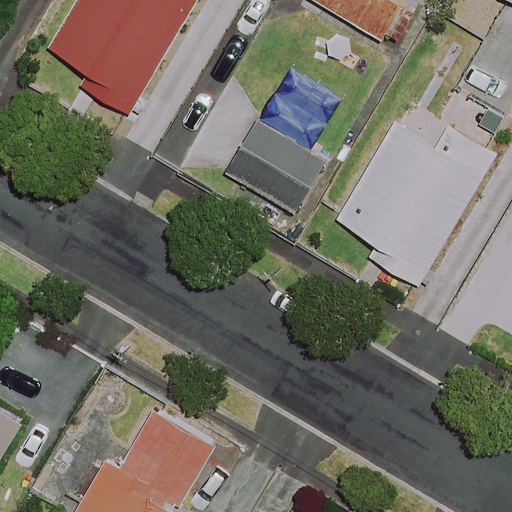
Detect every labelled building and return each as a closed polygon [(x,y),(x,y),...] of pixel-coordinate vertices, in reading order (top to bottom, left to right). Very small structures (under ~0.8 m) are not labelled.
[(148,0),(139,19),(195,47),(218,0),(148,0)] [(409,0),(322,0),(386,38),(409,0)] [(511,61),(486,45),(474,64),(452,51),(402,134),(492,189),(511,156),(511,61)] [(329,159),(263,121),(232,174),(298,212),(329,159)] [(0,467),(29,421),(0,402),(0,467)] [(221,441),(157,407),(128,462),(116,455),(86,511),(206,511),(210,505),(192,495),(221,441)]
